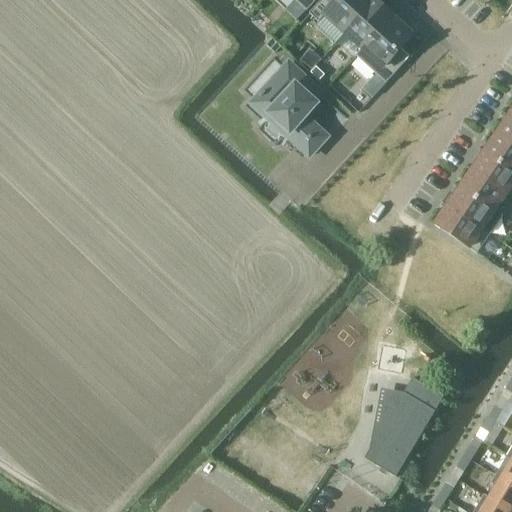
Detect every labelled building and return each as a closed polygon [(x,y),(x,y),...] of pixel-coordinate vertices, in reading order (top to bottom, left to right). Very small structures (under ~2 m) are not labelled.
[(293,0),(307,12),(317,0),(293,0)] [(345,33),(372,3),(368,0),(339,0),(338,1),(337,0),(322,0),(309,15),(319,23),(325,16),(345,33)] [(372,3),(345,33),(362,49),(355,57),(357,58),(392,21),(393,19),(374,1),(372,3)] [(393,22),(392,21),(357,58),(386,84),(406,63),(397,54),(411,39),(408,36),(411,32),(396,19),(393,22)] [(337,67),(343,72),(351,63),(345,58),(337,67)] [(313,98),(318,93),(289,66),(264,93),(264,92),(260,97),(259,98),(260,98),(257,102),(260,105),(274,118),(271,122),(283,133),(286,129),(301,143),(301,142),(305,145),(308,142),(309,142),(312,139),(311,139),(318,132),(303,119),(315,106),(312,103),(312,102),(310,100),(313,97),(313,98)] [(358,108),(374,94),(367,86),(351,101),(358,108)] [(511,119),(509,118),(497,136),(511,145),(511,119)] [(511,145),(497,136),(485,153),(511,171),(511,145)] [(511,185),(511,171),(485,153),(473,171),(506,194),(511,185)] [(506,194),(473,171),(461,189),(495,211),(506,194)] [(495,211),(461,189),(449,207),(490,235),(502,217),(495,211)] [(490,235),(449,207),(435,226),(477,255),(490,235)] [(364,459),(396,478),(444,397),(412,379),(404,394),(402,401),(387,399),(381,431),(364,459)] [(500,398),(488,417),(496,422),(508,403),(500,398)] [(488,417),(476,437),(484,442),(496,422),(488,417)] [(476,437),(464,456),(472,461),(484,442),(476,437)] [(464,456),(452,476),(460,481),(472,461),(464,456)] [(511,458),(508,456),(496,476),(511,485),(511,458)] [(452,476),(440,495),(448,500),(460,481),(452,476)] [(494,488),(489,498),(511,511),(511,508),(511,485),(496,476),(490,486),(494,488)] [(429,511),(440,511),(448,500),(440,495),(429,511)] [(510,511),(511,511),(489,498),(484,495),(474,511),(510,511)]
